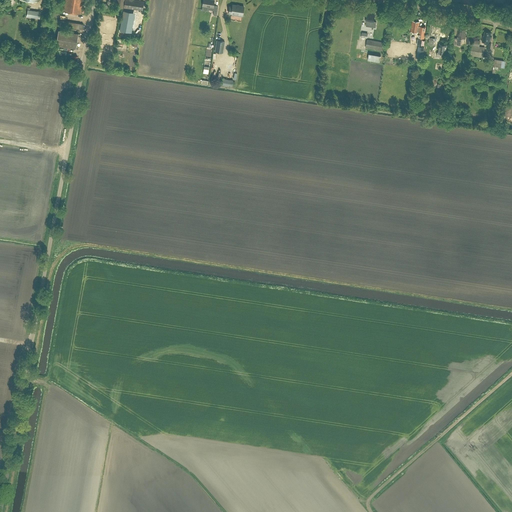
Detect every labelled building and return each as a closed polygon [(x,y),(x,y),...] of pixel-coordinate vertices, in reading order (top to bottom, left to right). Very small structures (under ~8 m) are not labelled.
[(81,13),(83,0),(65,0),(63,11),(81,13)] [(123,8),(124,0),(116,0),(115,7),(123,8)] [(142,10),(144,1),(136,0),(124,0),(124,7),(142,10)] [(217,15),(218,6),(213,5),(214,0),(203,0),(202,5),(209,7),(209,9),(214,10),(213,15),(217,15)] [(242,15),(244,6),(233,4),(232,7),(230,6),(229,13),(242,15)] [(40,12),(28,10),(27,17),(39,18),(40,12)] [(375,27),(376,22),(374,21),(375,15),(367,13),(366,21),(367,21),(366,26),(375,27)] [(413,20),(411,32),(412,32),(418,33),(418,32),(419,32),(419,37),(424,38),(426,27),(420,26),(419,26),(420,22),(413,20)] [(465,38),(466,34),(465,33),(466,29),(459,28),(457,38),(455,38),(454,43),(458,44),(459,41),(461,41),(462,37),(465,38)] [(59,31),(56,45),(76,49),(78,34),(59,31)] [(490,43),(491,32),(485,31),(484,36),(483,36),(482,42),(485,42),(484,44),(486,44),(487,42),(490,43)] [(382,50),(384,42),(367,39),(365,47),(382,50)] [(223,53),(224,41),(216,40),(215,52),(223,53)] [(472,45),(470,54),(474,54),(473,57),(480,58),(480,59),(484,59),(485,51),(485,47),(476,45),(477,40),(473,40),(472,45)] [(446,53),(447,44),(440,43),(439,52),(437,51),(437,56),(441,56),(442,53),(446,53)]
